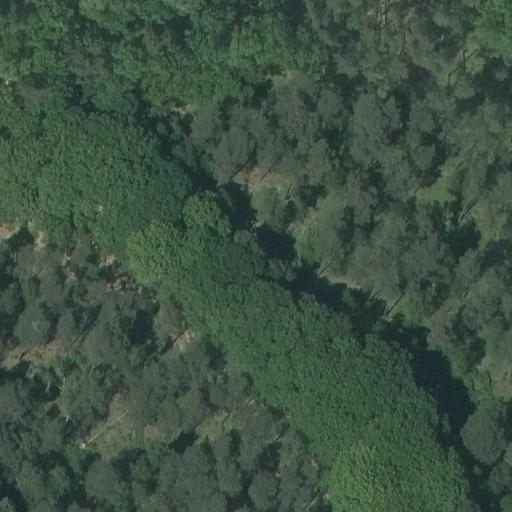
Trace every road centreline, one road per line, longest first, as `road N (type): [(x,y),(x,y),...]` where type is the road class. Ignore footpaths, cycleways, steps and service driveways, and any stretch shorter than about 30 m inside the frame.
road 1 (track): [(0,139),(28,172),(187,265),(269,328),(318,384),(396,511)]
road 2 (track): [(134,0),(66,48),(0,67)]
